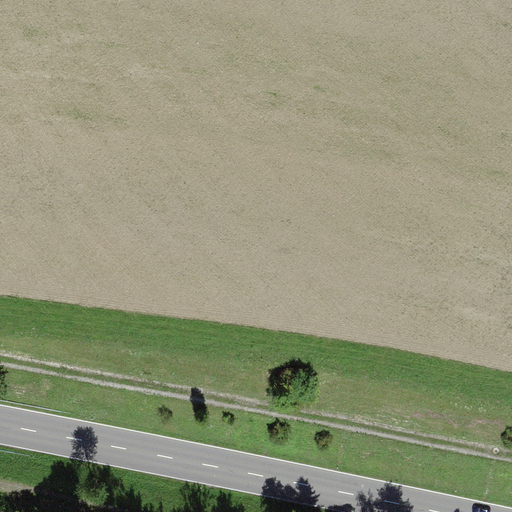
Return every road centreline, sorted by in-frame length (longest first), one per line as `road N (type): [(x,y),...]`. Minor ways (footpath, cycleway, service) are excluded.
road 1 (track): [(0,359),(511,463)]
road 2 (primary): [(433,511),(0,424)]
road 3 (track): [(121,511),(0,485)]
